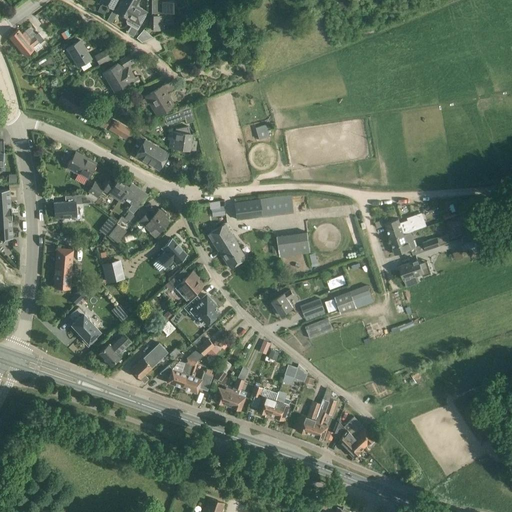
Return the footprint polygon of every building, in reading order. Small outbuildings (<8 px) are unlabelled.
[(100,0),(100,1),(113,8),(117,0),(100,0)] [(136,5),(139,0),(122,0),(116,12),(128,18),(127,20),(127,23),(137,29),(147,11),(136,5)] [(173,23),(173,1),(166,1),(166,0),(151,0),(151,15),(153,15),(153,30),(162,30),(162,23),(173,23)] [(40,44),(44,40),(38,33),(31,39),(25,31),(21,34),(18,30),(9,37),(25,56),(33,50),(31,48),(38,42),(40,44)] [(67,30),(61,33),(65,39),(70,36),(67,30)] [(91,66),(88,61),(92,58),(80,40),(66,48),(78,67),(80,66),(83,70),(91,66)] [(95,56),(99,64),(113,56),(109,48),(95,56)] [(102,73),(114,92),(135,78),(127,65),(134,60),(130,54),(119,60),(121,63),(118,65),(117,64),(102,73)] [(210,70),(219,65),(216,59),(206,63),(210,70)] [(176,83),(174,80),(167,84),(170,89),(177,85),(176,83)] [(162,86),(145,96),(146,97),(149,102),(157,115),(174,105),(167,94),(163,87),(163,86),(162,86)] [(89,104),(74,95),(65,90),(59,100),(82,115),(88,107),(89,104)] [(190,107),(164,117),(167,124),(185,118),(186,123),(194,121),(190,107)] [(114,121),(109,129),(120,135),(124,127),(114,121)] [(255,128),(259,140),(269,137),(266,124),(255,128)] [(189,150),(191,133),(188,125),(175,128),(174,131),(169,130),(167,140),(171,140),(170,147),(189,150)] [(145,140),(136,155),(159,169),(168,154),(145,140)] [(88,178),(96,163),(75,152),(67,167),(88,178)] [(128,186),(126,184),(118,178),(114,184),(109,180),(104,186),(104,187),(101,192),(107,195),(109,193),(119,200),(131,182),(128,186)] [(95,181),(88,192),(89,193),(97,198),(101,191),(104,187),(95,181)] [(131,182),(122,196),(122,197),(132,203),(128,209),(130,211),(133,214),(142,202),(136,198),(142,190),(142,189),(131,182)] [(0,189),(0,202),(10,201),(9,189),(0,189)] [(65,202),(54,203),(55,218),(76,216),(75,204),(84,203),(83,194),(69,195),(70,201),(65,202)] [(291,196),(260,200),(262,216),(293,212),(291,196)] [(235,203),(237,220),(262,216),(260,200),(235,203)] [(10,201),(0,202),(0,214),(12,213),(11,208),(10,201)] [(224,205),(212,207),(213,216),(225,215),(224,205)] [(149,210),(139,221),(150,231),(149,233),(155,238),(160,232),(159,231),(169,220),(164,216),(165,215),(165,214),(166,212),(161,208),(159,210),(159,209),(154,215),(149,210)] [(427,226),(422,211),(406,216),(407,219),(399,221),(404,234),(410,232),(427,226)] [(12,213),(0,214),(0,226),(12,226),(11,219),(12,219),(12,213)] [(391,239),(404,234),(399,221),(399,219),(385,223),(391,239)] [(240,249),(230,232),(225,223),(208,234),(221,256),(222,255),(230,268),(245,258),(240,249)] [(12,226),(0,226),(0,238),(12,238),(12,226)] [(466,236),(460,239),(464,250),(486,242),(482,230),(475,233),(474,232),(466,235),(466,236)] [(307,232),(278,236),(280,256),(310,252),(307,232)] [(396,255),(411,249),(416,248),(415,247),(411,235),(410,232),(404,234),(391,239),(396,255)] [(448,234),(438,238),(440,245),(450,241),(448,234)] [(426,251),(440,246),(440,245),(438,238),(438,237),(423,242),(424,244),(426,251)] [(187,255),(172,238),(161,247),(165,251),(158,258),(166,267),(173,260),(177,264),(187,255)] [(416,248),(411,249),(413,255),(426,251),(424,244),(415,247),(416,248)] [(70,289),(73,249),(56,248),(53,288),(70,289)] [(119,260),(104,264),(106,276),(122,272),(119,260)] [(418,260),(400,266),(404,280),(422,274),(423,276),(431,273),(427,261),(420,264),(418,260)] [(171,279),(165,285),(170,290),(174,287),(175,287),(186,300),(188,298),(188,299),(190,297),(202,286),(197,280),(199,278),(192,271),(189,274),(186,277),(180,271),(175,276),(172,278),(171,279)] [(343,275),(335,278),(338,286),(346,283),(343,275)] [(91,290),(86,285),(82,288),(80,287),(74,293),(75,295),(71,299),(76,304),(91,290)] [(368,285),(350,291),(354,300),(371,293),(368,285)] [(290,299),(293,297),(294,296),(290,290),(273,301),(276,307),(273,309),(278,316),(294,306),(290,299)] [(197,295),(183,307),(189,314),(192,312),(196,316),(197,316),(204,324),(210,320),(211,319),(212,319),(216,315),(221,312),(215,306),(216,305),(212,301),(206,294),(201,299),(197,295)] [(326,314),(320,298),(301,305),(305,318),(309,317),(310,320),(326,314)] [(328,312),(338,309),(334,298),(325,301),(328,312)] [(94,337),(100,331),(83,314),(84,314),(77,307),(67,317),(73,323),(71,325),(81,335),(79,337),(88,346),(96,339),(94,337)] [(169,310),(163,316),(167,321),(173,315),(169,310)] [(128,316),(125,312),(118,318),(121,322),(128,316)] [(161,326),(165,322),(160,316),(156,319),(161,326)] [(328,317),(305,326),(310,339),(333,330),(328,317)] [(168,335),(176,328),(169,320),(160,327),(168,335)] [(119,354),(132,343),(122,332),(108,345),(107,344),(106,346),(98,353),(110,366),(120,356),(119,354)] [(197,348),(186,358),(192,359),(196,361),(203,355),(214,346),(208,338),(197,348)] [(223,338),(218,343),(224,349),(229,343),(223,338)] [(264,340),(261,345),(268,348),(270,343),(264,340)] [(148,379),(146,376),(144,374),(168,352),(159,343),(138,362),(131,369),(144,383),(148,379)] [(215,345),(214,346),(203,355),(205,357),(208,354),(212,357),(219,350),(215,345)] [(175,348),(169,354),(174,359),(180,353),(175,348)] [(275,360),(278,354),(270,350),(267,357),(275,360)] [(169,364),(159,373),(169,376),(167,382),(182,387),(192,359),(186,358),(181,372),(172,368),(169,364)] [(182,387),(197,392),(199,387),(202,379),(194,377),(195,372),(194,372),(198,361),(192,359),(182,387)] [(221,382),(227,373),(226,372),(231,365),(226,361),(220,368),(214,376),(221,382)] [(298,364),(294,377),(304,381),(307,372),(298,364)] [(202,379),(199,387),(207,391),(213,375),(211,374),(212,371),(207,369),(205,372),(204,372),(202,379)] [(282,381),(291,384),(293,377),(285,374),(282,381)] [(314,379),(306,376),(304,382),(313,384),(314,379)] [(232,389),(226,405),(240,410),(245,396),(238,394),(240,390),(240,389),(241,390),(244,380),(237,377),(234,386),(233,386),(232,389)] [(255,385),(252,395),(261,398),(256,410),(266,414),(270,415),(277,395),(277,393),(270,390),(267,397),(260,394),(262,387),(255,385)] [(217,391),(213,400),(226,405),(232,389),(226,387),(224,389),(218,387),(217,389),(217,391)] [(287,409),(289,405),(283,403),(287,394),(278,391),(277,393),(277,395),(270,415),(283,420),(287,409)] [(310,432),(309,435),(313,436),(323,439),(326,430),(327,429),(327,426),(321,423),(325,413),(331,415),(336,401),(330,398),(329,401),(323,399),(321,404),(320,404),(310,432)] [(299,419),(296,430),(305,433),(309,435),(310,432),(320,404),(319,403),(312,401),(306,416),(301,414),(299,419)] [(354,416),(343,426),(363,447),(367,444),(374,437),(354,416)] [(338,422),(333,436),(340,438),(338,441),(353,457),(362,449),(363,447),(343,426),(339,421),(338,422)] [(334,433),(328,431),(325,438),(331,440),(334,433)] [(220,511),(224,503),(209,498),(203,511),(220,511)]
